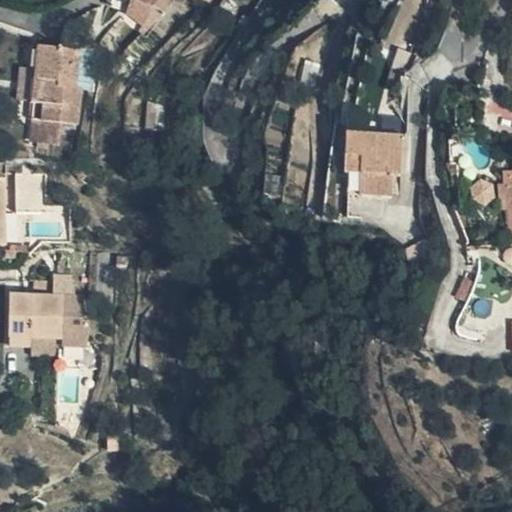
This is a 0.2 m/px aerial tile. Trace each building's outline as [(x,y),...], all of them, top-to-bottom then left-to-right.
[(162,0),(144,0),(158,9),(162,0)] [(98,30),(58,27),(56,48),(53,81),(52,100),(56,100),(54,121),(78,123),(80,101),(98,103),(101,67),(95,66),(98,30)] [(116,32),(98,30),(95,66),(101,67),(115,68),(116,32)] [(53,81),(56,48),(41,47),(39,80),(53,81)] [(179,102),(183,87),(168,86),(165,101),(179,102)] [(416,157),(421,115),(366,108),(359,150),(362,150),(359,172),(405,179),(409,156),(416,157)] [(0,115),(0,140),(10,140),(8,115),(0,115)] [(67,196),(65,155),(34,158),(36,198),(67,196)] [(0,232),(28,231),(25,167),(0,168),(0,232)] [(0,275),(0,303),(16,303),(9,275),(0,275)] [(63,329),(62,285),(37,286),(36,328),(59,329),(63,329)] [(62,285),(63,329),(84,329),(90,329),(90,310),(108,310),(108,285),(62,285)] [(90,310),(90,329),(115,328),(114,310),(108,310),(90,310)] [(63,329),(59,329),(59,345),(84,345),(84,329),(63,329)]
